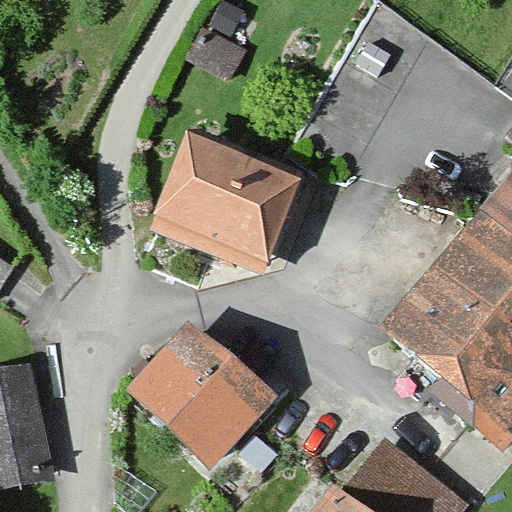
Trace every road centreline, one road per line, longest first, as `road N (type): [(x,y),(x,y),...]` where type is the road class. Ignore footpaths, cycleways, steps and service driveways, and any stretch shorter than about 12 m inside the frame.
road 1 (unknown): [(278,320),(449,82)]
road 2 (track): [(90,362),(69,281),(0,160)]
road 3 (unknown): [(278,320),(429,434)]
road 4 (unknown): [(111,285),(278,320)]
